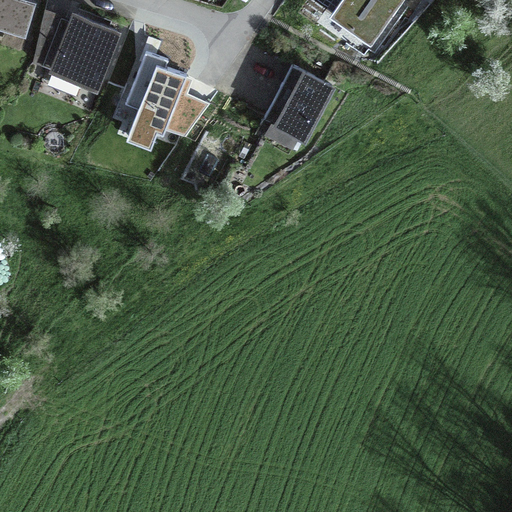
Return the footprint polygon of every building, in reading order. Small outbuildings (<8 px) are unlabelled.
[(35,0),(0,0),(0,26),(25,35),(36,0),(35,0)] [(369,40),(396,0),(344,0),(334,15),(369,40)] [(53,69),(95,85),(117,29),(75,13),(53,69)] [(168,58),(146,49),(125,102),(138,107),(129,132),(153,141),(157,130),(163,133),(165,128),(186,136),(210,102),(181,88),(186,73),(165,65),(168,58)] [(292,63),(264,116),(304,138),(332,84),(292,63)]
